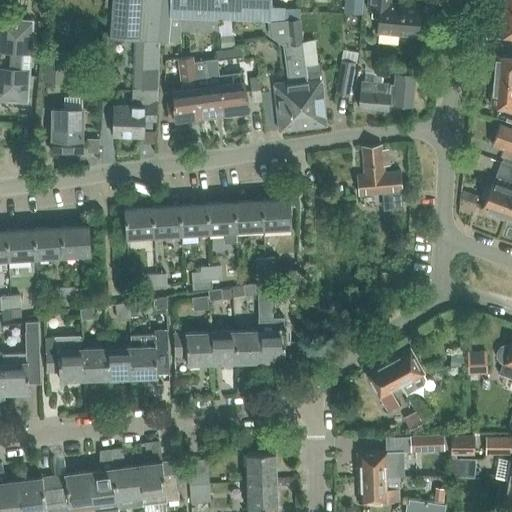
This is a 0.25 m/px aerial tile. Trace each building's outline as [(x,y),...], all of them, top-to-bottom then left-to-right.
[(112,0),(110,38),(136,40),(134,89),(132,89),(131,104),(114,105),(113,121),(113,129),(113,136),(143,137),(143,130),(143,129),(143,120),(145,120),(152,121),(156,121),(158,42),(159,42),(168,43),(169,17),(169,0),(112,0)] [(169,0),(169,17),(180,18),(219,19),(229,19),(271,20),(271,0),(169,0)] [(345,0),(344,13),(360,15),(362,15),(363,0),(345,0)] [(378,12),(377,32),(416,35),(419,6),(394,3),(394,0),(367,0),(366,11),(378,12)] [(511,0),(499,0),(499,10),(511,11),(511,0)] [(511,11),(499,10),(497,35),(511,36),(511,11)] [(169,17),(168,43),(174,43),(180,43),(180,32),(180,18),(169,17)] [(0,95),(27,98),(32,22),(18,21),(18,19),(14,18),(13,20),(0,19),(0,95)] [(308,95),(303,44),(303,42),(300,18),(267,23),(269,36),(283,46),(287,82),(273,83),(279,131),(303,128),(302,109),(300,96),(308,95)] [(229,19),(219,19),(220,33),(220,36),(231,35),(229,19)] [(231,35),(220,36),(221,48),(232,46),(231,35)] [(303,42),(303,44),(308,95),(300,96),(302,109),(303,128),(326,125),(316,40),(303,42)] [(221,48),(214,49),(215,59),(217,59),(242,55),(240,45),(232,46),(221,48)] [(358,63),(364,63),(378,65),(379,51),(359,50),(358,63)] [(64,82),(64,51),(46,51),(45,82),(64,82)] [(511,56),(495,55),(493,80),(511,81),(511,56)] [(200,117),(196,87),(197,86),(193,62),(192,57),(177,59),(180,77),(182,76),(184,88),(171,90),(173,101),(166,102),(169,121),(175,120),(175,121),(200,117)] [(215,59),(193,62),(197,86),(196,87),(200,117),(223,114),(219,83),(220,83),(219,76),(217,59),(215,59)] [(335,95),(353,98),(357,63),(341,60),(335,95)] [(378,65),(364,63),(363,81),(361,81),(359,108),(399,111),(399,105),(413,106),(415,74),(393,73),(393,84),(390,84),(390,82),(382,82),(384,66),(378,65)] [(242,73),(219,76),(220,83),(219,83),(223,114),(248,111),(242,73)] [(511,81),(493,80),(491,106),(511,107),(511,81)] [(52,110),(52,129),(52,153),(81,153),(82,103),(64,103),(64,110),(52,110)] [(511,160),(510,164),(511,164),(511,128),(500,124),(498,129),(496,133),(492,145),(503,149),(500,156),(511,160)] [(88,152),(99,152),(99,138),(88,138),(88,152)] [(356,175),(358,194),(383,192),(385,208),(403,206),(401,190),(402,190),(400,171),(383,173),(383,166),(388,165),(387,149),(381,150),(381,145),(362,146),(364,174),(356,175)] [(505,216),(506,216),(511,203),(511,199),(511,164),(510,164),(501,160),(494,181),(493,182),(492,181),(487,194),(482,208),(490,211),(491,215),(502,219),(505,216)] [(463,190),(460,198),(474,202),(476,195),(463,190)] [(336,231),(336,201),(331,201),(330,196),(314,196),(314,232),(336,231)] [(289,198),(260,199),(263,230),(291,228),(289,198)] [(260,199),(233,201),(235,232),(263,230),(260,199)] [(207,203),(208,233),(223,232),(224,243),(235,242),(235,232),(233,201),(207,203)] [(180,235),(208,233),(207,203),(179,205),(180,235)] [(152,237),(180,235),(179,205),(150,206),(152,237)] [(126,239),(152,237),(150,206),(124,208),(126,239)] [(89,225),(59,226),(62,256),(91,255),(89,225)] [(59,226),(30,228),(32,258),(62,256),(59,226)] [(30,228),(5,230),(8,260),(32,258),(30,228)] [(0,260),(8,260),(5,230),(0,230),(0,260)] [(275,257),(264,258),(265,272),(276,271),(275,257)] [(265,272),(264,258),(255,259),(256,273),(265,272)] [(220,265),(209,266),(210,280),(211,280),(221,279),(220,265)] [(225,266),(226,279),(237,278),(236,265),(225,266)] [(210,280),(209,266),(201,267),(201,269),(191,270),(193,289),(211,287),(211,280),(210,280)] [(75,287),(65,287),(66,301),(76,301),(76,299),(89,298),(89,289),(93,289),(91,267),(85,268),(87,288),(75,289),(75,287)] [(391,284),(401,284),(401,269),(391,269),(391,284)] [(166,273),(154,274),(155,288),(167,286),(166,273)] [(155,288),(154,274),(146,275),(147,288),(155,288)] [(257,294),(260,317),(274,317),(269,281),(242,284),(244,295),(257,294)] [(66,301),(65,287),(55,288),(56,302),(66,301)] [(229,287),(221,289),(208,291),(210,301),(223,299),(231,297),(229,287)] [(19,294),(10,295),(10,309),(20,308),(19,294)] [(10,309),(10,295),(0,295),(0,298),(1,309),(10,309)] [(193,310),(201,309),(199,296),(192,297),(193,310)] [(137,301),(128,302),(129,307),(130,313),(130,316),(137,315),(137,301)] [(130,313),(129,307),(128,302),(115,304),(117,315),(130,313)] [(80,310),(81,312),(82,320),(94,318),(93,308),(80,310)] [(258,318),(259,330),(260,361),(285,360),(285,353),(298,352),(297,340),(284,340),(283,317),(274,317),(260,317),(258,318)] [(25,331),(26,352),(3,353),(3,362),(2,362),(4,393),(29,392),(28,383),(41,383),(39,321),(26,322),(26,331),(25,331)] [(259,330),(234,331),(235,362),(260,361),(259,330)] [(234,331),(210,332),(211,362),(235,362),(234,331)] [(211,362),(210,332),(173,333),(174,357),(187,357),(187,363),(211,362)] [(83,379),(82,347),(81,333),(53,335),(53,337),(45,337),(47,373),(59,372),(59,379),(83,379)] [(511,337),(499,373),(511,377),(511,337)] [(156,345),(131,346),(132,377),(157,376),(156,345)] [(131,346),(106,347),(107,378),(132,377),(131,346)] [(106,347),(82,347),(83,379),(107,378),(106,347)] [(387,360),(401,385),(406,394),(423,385),(425,379),(422,374),(423,373),(410,348),(387,360)] [(468,352),(468,372),(487,372),(486,352),(468,352)] [(462,369),(463,356),(451,355),(450,369),(462,369)] [(401,385),(387,360),(365,372),(379,398),(401,385)] [(410,430),(420,424),(413,412),(403,418),(410,430)] [(451,434),(451,454),(474,454),(474,435),(451,434)] [(411,452),(443,450),(444,435),(411,436),(411,452)] [(511,453),(511,446),(511,436),(486,437),(486,454),(511,453)] [(121,447),(111,449),(113,462),(124,460),(121,447)] [(113,462),(111,449),(101,450),(100,463),(113,462)] [(160,450),(152,451),(153,461),(161,460),(160,450)] [(357,452),(358,477),(388,477),(388,451),(357,452)] [(246,453),(247,481),(276,480),(275,452),(246,453)] [(449,473),(450,473),(450,476),(462,477),(462,474),(466,474),(468,456),(450,454),(449,473)] [(174,460),(137,465),(142,497),(143,496),(143,505),(166,502),(179,499),(174,460)] [(188,461),(190,484),(209,483),(208,460),(188,461)] [(137,465),(113,468),(117,499),(117,500),(118,509),(144,506),(143,505),(143,496),(142,497),(137,465)] [(113,468),(89,471),(93,502),(117,500),(117,499),(113,468)] [(89,471),(54,475),(58,511),(79,511),(94,510),(93,502),(89,471)] [(58,511),(54,475),(18,480),(22,511),(58,511)] [(388,477),(358,477),(359,503),(387,502),(387,501),(399,500),(399,489),(389,489),(388,477)] [(433,500),(443,502),(446,478),(436,478),(433,500)] [(18,480),(0,482),(0,511),(21,511),(22,511),(18,480)] [(276,480),(247,481),(248,509),(277,508),(276,480)] [(511,480),(506,480),(502,505),(511,506),(511,480)] [(209,483),(190,484),(191,503),(211,502),(209,483)] [(406,504),(405,511),(445,511),(447,505),(439,503),(409,499),(408,504),(406,504)]
